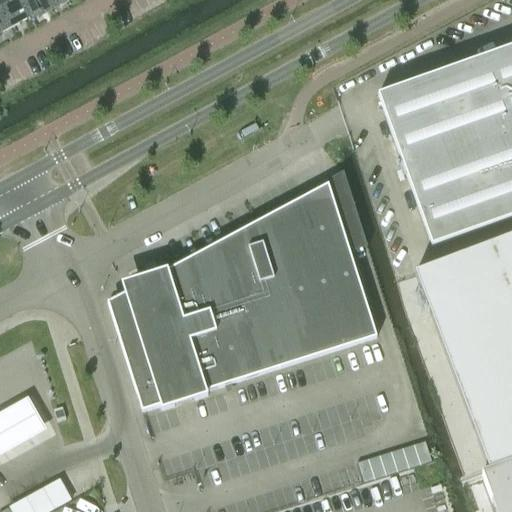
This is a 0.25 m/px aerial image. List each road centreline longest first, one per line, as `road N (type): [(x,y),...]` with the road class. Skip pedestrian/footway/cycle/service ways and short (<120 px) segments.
road 1 (secondary): [(29,209),(418,0)]
road 2 (secondary): [(351,0),(13,181)]
road 3 (unclassified): [(61,268),(300,136)]
road 4 (unclassified): [(150,511),(95,335),(61,268)]
road 5 (residential): [(0,60),(112,0)]
